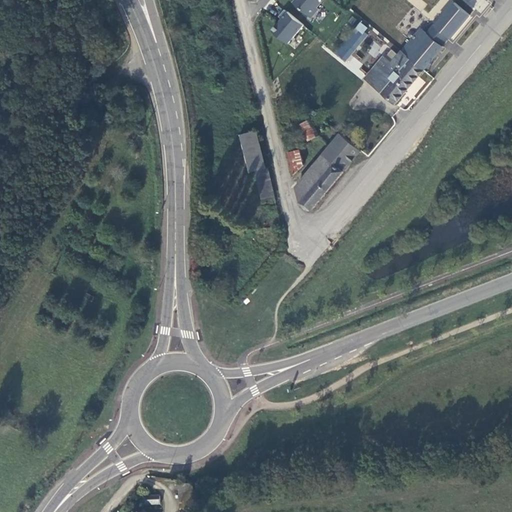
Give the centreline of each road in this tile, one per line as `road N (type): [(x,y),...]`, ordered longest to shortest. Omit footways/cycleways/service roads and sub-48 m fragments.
road 1 (unclassified): [(511,5),(312,243)]
road 2 (unclassified): [(242,14),(295,226),(312,243)]
road 3 (secondary): [(129,0),(156,66),(176,164)]
road 4 (tertiary): [(225,420),(257,389),(369,335)]
road 5 (trunk): [(176,164),(173,91),(149,0)]
road 6 (tertiary): [(369,335),(249,373),(211,374)]
road 7 (tertiary): [(511,280),(369,335)]
